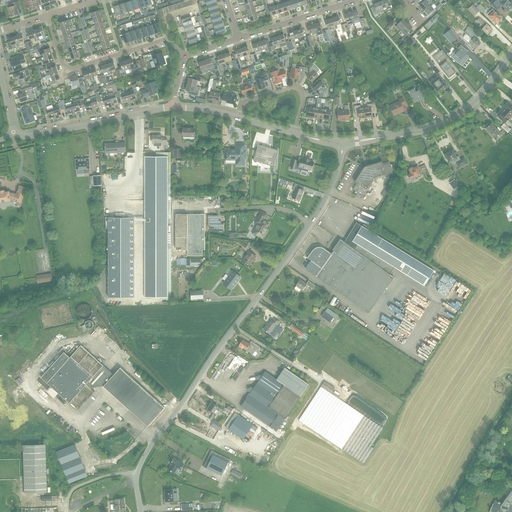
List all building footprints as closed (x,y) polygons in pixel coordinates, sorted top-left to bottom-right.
[(28,9),(29,8),(30,10),(36,8),(35,6),(39,5),(37,0),(26,0),(23,1),(25,9),(28,8),(28,9)] [(137,0),(134,0),(131,1),(134,10),(140,8),(137,0)] [(296,8),(293,0),(287,2),(290,10),(296,8)] [(385,0),(384,0),(380,2),(382,9),(386,8),(386,10),(392,8),(389,1),(386,2),(385,0)] [(419,6),(424,10),(429,5),(425,0),(419,6)] [(493,0),(491,2),(490,3),(497,10),(500,8),(499,7),(502,5),(508,11),(508,10),(509,10),(510,9),(511,8),(511,6),(511,4),(507,0),(493,0)] [(17,9),(20,8),(18,1),(12,3),(13,6),(9,8),(11,16),(18,14),(17,9)] [(125,3),(128,12),(134,10),(131,1),(125,3)] [(207,5),(209,11),(218,8),(216,2),(207,5)] [(254,8),(253,2),(245,4),(247,10),(254,8)] [(287,2),(281,4),(284,12),(290,10),(287,2)] [(382,9),(380,2),(374,5),(374,7),(372,8),(374,15),(380,13),(379,10),(382,9)] [(429,5),(424,10),(428,15),(434,9),(431,6),(434,4),(432,2),(429,5)] [(125,3),(120,5),(123,16),(126,16),(125,13),(128,12),(125,3)] [(281,4),(275,6),(278,13),(284,12),(281,4)] [(481,13),(485,9),(480,4),(476,8),(481,13)] [(123,16),(120,5),(114,7),(116,15),(122,13),(123,16)] [(474,16),(479,11),(473,5),(468,9),(474,16)] [(278,13),(275,6),(269,8),(272,15),(278,13)] [(220,14),(218,8),(209,11),(211,17),(220,14)] [(247,10),(249,16),(256,14),(254,8),(247,10)] [(92,13),(94,19),(101,17),(99,10),(92,13)] [(492,10),(487,15),(496,23),(498,21),(499,21),(500,21),(501,20),(501,19),(501,18),(494,11),(492,10)] [(357,11),(350,13),(354,24),(360,22),(362,27),(365,26),(363,18),(360,19),(359,18),(357,11)] [(344,15),(346,22),(347,23),(344,24),(347,32),(349,31),(348,26),(354,24),(350,13),(344,15)] [(211,17),(213,23),(222,20),(220,14),(211,17)] [(258,20),(256,14),(249,16),(251,22),(258,20)] [(94,19),(96,25),(103,23),(101,17),(94,19)] [(182,20),(184,26),(193,23),(191,17),(182,20)] [(339,17),(332,19),(335,29),(338,29),(338,28),(342,27),(343,33),(347,32),(344,24),(341,25),(340,24),(341,24),(339,17)] [(153,18),(150,19),(152,25),(155,33),(161,32),(158,23),(155,24),(153,18)] [(487,34),(492,29),(486,24),(479,18),(477,21),(481,24),(479,26),(482,29),(487,34)] [(60,23),(62,29),(69,27),(73,26),(71,19),(60,23)] [(332,30),(335,29),(332,19),(325,21),(328,28),(331,27),(332,30)] [(402,29),(408,24),(403,19),(398,25),(400,27),(398,29),(400,31),(402,29)] [(213,23),(215,29),(224,26),(222,20),(213,23)] [(96,25),(97,31),(105,28),(103,23),(96,25)] [(193,23),(184,26),(186,32),(195,29),(193,23)] [(319,23),(313,25),(317,34),(317,35),(323,33),(324,38),(327,37),(325,30),(322,31),(322,30),(319,23)] [(128,32),(127,28),(126,24),(123,25),(126,33),(122,34),(125,43),(131,41),(128,32)] [(408,24),(402,29),(407,34),(412,28),(408,24)] [(152,25),(146,27),(149,35),(155,33),(152,25)] [(307,36),(307,37),(311,47),(313,46),(311,38),(314,37),(313,35),(317,34),(313,25),(307,27),(310,35),(307,36)] [(226,32),(224,26),(215,29),(217,35),(226,32)] [(474,37),(473,36),(476,32),(469,26),(464,32),(473,39),(469,43),(476,49),(480,44),(476,40),(477,39),(474,37)] [(40,48),(47,46),(46,43),(45,43),(44,42),(41,43),(39,37),(42,35),(41,32),(42,32),(41,31),(43,31),(42,27),(36,29),(36,30),(34,30),(37,41),(39,45),(40,48)] [(71,33),(69,27),(62,29),(64,35),(71,33)] [(146,27),(140,29),(143,37),(149,35),(146,27)] [(97,31),(99,37),(107,34),(105,28),(97,31)] [(134,31),(137,39),(143,37),(140,29),(134,31)] [(186,32),(188,38),(197,35),(195,29),(186,32)] [(295,31),(298,39),(304,37),(302,29),(295,31)] [(457,37),(451,29),(446,33),(447,33),(453,40),(452,41),(457,37)] [(37,41),(34,30),(28,32),(30,39),(34,38),(35,42),(37,41)] [(134,31),(128,32),(131,41),(137,39),(134,31)] [(292,42),(289,43),(292,50),(295,49),(292,43),(295,42),(295,40),(298,39),(295,31),(289,33),(292,42)] [(64,35),(66,41),(73,39),(71,33),(64,35)] [(22,34),(16,36),(19,47),(22,46),(21,42),(24,41),(22,34)] [(99,37),(101,43),(109,40),(107,34),(99,37)] [(197,35),(188,38),(190,44),(198,41),(197,35)] [(283,35),(277,37),(279,44),(280,47),(287,45),(289,51),(292,50),(289,43),(288,41),(285,41),(283,35)] [(11,41),(7,42),(10,50),(17,47),(19,47),(16,36),(10,38),(11,41)] [(272,42),(269,43),(272,50),(274,50),(274,48),(276,48),(276,46),(276,45),(279,44),(277,37),(271,39),(272,42)] [(68,47),(75,45),(73,39),(66,41),(68,47)] [(111,47),(109,40),(101,43),(103,49),(111,47)] [(268,40),(259,43),(262,50),(265,49),(265,51),(267,52),(268,51),(269,53),(272,52),(272,50),(269,43),(268,40)] [(22,54),(30,52),(31,51),(28,42),(24,43),(27,50),(21,52),(22,54)] [(262,50),(259,43),(253,45),(255,52),(262,50)] [(68,47),(70,53),(77,51),(75,45),(68,47)] [(468,51),(461,45),(458,49),(459,50),(456,55),(457,56),(454,59),(462,66),(468,58),(465,55),(468,51)] [(250,54),(247,46),(241,48),(243,56),(250,54)] [(44,57),(52,55),(50,48),(39,52),(40,54),(43,53),(44,57)] [(233,54),(235,60),(236,65),(239,64),(238,60),(241,59),(240,57),(243,56),(241,48),(235,50),(236,53),(233,54)] [(77,51),(70,53),(72,59),(79,57),(77,51)] [(229,52),(223,54),(226,62),(232,60),(229,52)] [(162,53),(152,56),(156,67),(166,64),(162,53)] [(445,53),(436,60),(450,77),(450,76),(455,70),(450,64),(453,62),(445,53)] [(226,62),(223,54),(217,56),(219,64),(226,62)] [(52,55),(44,57),(45,61),(43,62),(43,64),(54,61),(52,55)] [(12,63),(14,70),(22,68),(21,63),(25,62),(23,56),(17,58),(18,61),(12,63)] [(132,58),(126,60),(129,69),(129,70),(135,69),(138,68),(136,60),(133,61),(132,58)] [(211,59),(205,60),(208,69),(211,68),(211,70),(214,69),(217,77),(220,76),(217,66),(216,63),(212,64),(211,59)] [(121,65),(118,66),(119,70),(120,73),(124,72),(126,71),(125,70),(129,69),(126,60),(120,62),(121,65)] [(201,67),(197,69),(199,75),(203,74),(205,73),(204,70),(208,69),(205,60),(199,62),(201,67)] [(114,62),(107,64),(111,75),(113,74),(112,70),(116,69),(114,62)] [(111,75),(107,64),(101,66),(103,73),(107,72),(108,76),(111,75)] [(310,75),(307,78),(311,82),(318,75),(316,73),(319,70),(313,64),(310,70),(312,72),(309,74),(310,75)] [(46,73),(47,76),(58,73),(56,66),(49,69),(50,72),(46,73)] [(291,68),(291,77),(295,78),(295,79),(297,79),(298,78),(299,78),(299,75),(304,76),(305,67),(296,66),(296,68),(291,68)] [(96,68),(89,70),(93,81),(93,83),(96,82),(95,80),(94,76),(98,75),(96,68)] [(21,88),(29,85),(28,81),(25,82),(24,78),(30,75),(28,69),(21,71),(22,75),(15,77),(17,84),(20,83),(21,88)] [(93,81),(89,70),(83,72),(85,79),(89,78),(90,81),(93,81)] [(271,73),(274,84),(282,82),(281,78),(287,77),(285,70),(279,72),(279,70),(271,73)] [(255,80),(259,89),(260,89),(261,89),(264,88),(266,87),(264,81),(268,79),(266,72),(261,73),(259,74),(260,78),(255,80)] [(58,73),(47,76),(48,79),(51,78),(53,81),(49,82),(50,85),(58,83),(57,80),(60,79),(58,73)] [(104,74),(101,75),(103,83),(105,87),(109,86),(108,81),(106,82),(104,74)] [(85,87),(83,81),(82,77),(78,78),(77,76),(71,78),(73,86),(77,85),(78,87),(80,86),(81,88),(85,87)] [(189,78),(187,84),(196,86),(198,80),(200,81),(201,78),(195,76),(194,79),(189,78)] [(436,78),(436,79),(431,83),(437,91),(446,84),(439,76),(438,76),(436,78)] [(255,87),(253,81),(252,79),(250,80),(250,82),(250,84),(240,87),(243,94),(253,91),(252,87),(255,87)] [(320,82),(313,89),(314,90),(314,91),(315,91),(315,92),(316,92),(318,94),(319,92),(320,93),(320,97),(327,97),(327,91),(326,89),(326,88),(325,88),(325,87),(320,82)] [(146,89),(140,91),(143,98),(152,95),(152,94),(158,92),(155,83),(150,85),(150,83),(145,85),(146,89)] [(33,89),(33,88),(32,84),(29,85),(21,88),(20,88),(20,91),(22,92),(23,93),(29,91),(29,93),(32,92),(33,89)] [(111,85),(106,87),(107,89),(112,88),(114,92),(115,95),(109,97),(112,106),(115,106),(114,104),(118,102),(116,98),(119,97),(117,91),(115,84),(111,85)] [(131,92),(128,93),(131,103),(133,102),(133,100),(136,98),(135,94),(138,93),(135,84),(132,85),(133,89),(130,90),(131,92)] [(187,84),(186,90),(191,91),(190,94),(197,96),(198,93),(200,87),(196,86),(187,84)] [(128,103),(131,103),(128,93),(124,94),(124,92),(123,91),(121,92),(121,90),(117,91),(119,97),(122,96),(124,102),(128,101),(128,103)] [(421,100),(425,99),(420,90),(410,94),(414,102),(420,99),(421,100)] [(34,100),(32,92),(29,93),(29,91),(23,93),(18,94),(20,98),(19,99),(20,101),(21,101),(21,102),(27,100),(27,101),(34,100)] [(210,92),(209,99),(219,101),(220,93),(210,92)] [(99,95),(100,101),(103,100),(105,106),(109,105),(110,107),(112,106),(109,97),(108,93),(102,95),(102,94),(99,95)] [(227,101),(226,102),(235,104),(237,96),(229,94),(228,94),(224,93),(222,100),(227,101)] [(95,96),(90,98),(90,101),(94,110),(96,110),(95,108),(99,106),(98,102),(100,101),(99,95),(95,96)] [(402,106),(406,104),(403,97),(399,99),(400,101),(390,106),(394,114),(400,111),(401,112),(404,110),(402,106)] [(83,98),(80,99),(82,105),(85,104),(87,110),(90,109),(91,111),(94,110),(90,101),(88,102),(87,100),(84,101),(83,98)] [(79,106),(82,105),(80,99),(73,101),(74,104),(72,105),(75,114),(77,114),(77,111),(80,110),(79,106)] [(66,107),(65,102),(64,100),(61,101),(63,109),(66,108),(68,114),(72,113),(72,115),(75,114),(72,105),(66,107)] [(63,109),(61,101),(58,102),(58,104),(56,105),(57,108),(53,109),(56,118),(59,118),(58,115),(62,114),(60,110),(63,109)] [(315,118),(319,118),(321,103),(317,102),(316,107),(314,107),(314,108),(310,107),(308,116),(315,117),(315,118)] [(23,108),(21,109),(26,123),(38,119),(36,115),(33,116),(29,103),(22,105),(23,108)] [(325,103),(321,103),(319,118),(322,119),(322,118),(329,119),(330,110),(326,109),(326,108),(324,108),(325,103)] [(367,107),(364,107),(366,118),(372,117),(371,111),(375,111),(373,103),(367,104),(367,107)] [(46,106),(43,107),(43,109),(45,115),(48,114),(49,118),(53,117),(54,119),(56,118),(53,109),(53,106),(52,105),(47,107),(46,106)] [(349,110),(348,105),(344,105),(345,110),(337,111),(338,120),(345,120),(350,120),(349,110)] [(359,119),(366,118),(364,107),(361,108),(360,105),(354,106),(355,114),(358,113),(359,119)] [(499,115),(498,116),(505,123),(508,120),(511,123),(511,122),(511,117),(504,110),(501,113),(500,113),(499,113),(499,114),(499,115)] [(485,128),(491,135),(494,138),(497,136),(496,135),(498,134),(499,135),(501,133),(499,131),(498,131),(491,123),(489,126),(488,125),(486,127),(486,128),(485,128)] [(510,129),(504,124),(501,127),(507,132),(507,133),(511,138),(511,137),(511,129),(511,128),(510,129)] [(183,133),(183,137),(195,137),(195,132),(194,132),(194,128),(183,128),(182,133),(183,133)] [(152,136),(152,143),(154,143),(154,146),(157,146),(157,143),(162,143),(162,142),(167,142),(167,139),(161,139),(162,136),(160,136),(160,135),(158,135),(158,136),(152,136)] [(105,153),(104,153),(105,157),(110,157),(109,153),(120,152),(119,151),(126,151),(126,150),(125,143),(121,143),(115,143),(116,144),(109,145),(109,143),(105,144),(105,153)] [(236,159),(236,164),(244,164),(244,158),(245,158),(246,157),(246,151),(244,151),(244,144),(237,144),(237,149),(226,149),(225,159),(236,159)] [(258,145),(253,161),(254,161),(254,160),(271,161),(271,164),(276,166),(276,167),(277,167),(278,150),(277,151),(269,150),(269,149),(258,146),(258,145)] [(447,159),(448,161),(449,161),(449,162),(452,160),(454,163),(456,162),(459,168),(467,164),(464,158),(460,160),(459,157),(457,156),(456,157),(453,150),(449,152),(448,152),(446,153),(446,154),(445,154),(447,158),(447,159)] [(156,156),(144,156),(145,249),(145,273),(145,297),(171,297),(171,273),(171,249),(171,225),(171,200),(168,200),(168,197),(171,197),(171,190),(171,173),(171,152),(168,152),(156,152),(156,156)] [(80,159),(75,160),(76,169),(76,171),(81,171),(81,169),(85,169),(85,174),(90,173),(89,168),(90,168),(89,159),(84,159),(80,159)] [(293,160),(291,168),(295,169),(296,165),(299,166),(299,167),(302,168),(302,170),(307,171),(308,169),(311,170),(313,162),(309,161),(309,160),(306,159),(306,160),(301,159),(300,162),(298,161),(293,160)] [(271,161),(254,160),(254,161),(261,163),(261,172),(271,172),(271,166),(276,167),(276,166),(271,164),(271,161)] [(362,174),(353,189),(356,191),(355,192),(354,192),(354,194),(355,195),(356,195),(357,194),(357,193),(357,192),(364,196),(374,179),(393,174),(391,166),(392,166),(393,166),(394,166),(394,164),(393,164),(392,163),(391,164),(390,164),(389,161),(372,166),(365,168),(362,174)] [(410,179),(411,179),(421,175),(420,172),(419,169),(417,166),(413,167),(412,167),(410,168),(409,169),(411,174),(409,174),(409,175),(408,175),(408,176),(409,178),(410,179)] [(101,175),(93,176),(94,186),(102,185),(101,175)] [(454,189),(459,186),(454,180),(455,179),(452,176),(449,178),(452,181),(450,183),(454,189)] [(292,198),(295,199),(296,200),(296,199),(299,201),(298,202),(299,203),(300,201),(304,190),(300,188),(300,186),(297,185),(297,187),(294,186),(292,191),(294,192),(292,198)] [(4,203),(5,201),(10,200),(10,202),(11,202),(12,202),(13,202),(14,201),(20,203),(23,196),(25,188),(19,186),(16,194),(8,192),(8,191),(4,192),(0,192),(0,202),(2,203),(4,203)] [(461,192),(457,198),(461,201),(465,194),(461,192)] [(257,229),(254,234),(262,238),(263,237),(263,236),(264,236),(264,235),(265,234),(265,233),(265,232),(264,231),(268,224),(266,222),(264,220),(267,215),(261,212),(258,218),(260,219),(258,224),(255,228),(257,229)] [(205,250),(205,214),(176,214),(176,250),(187,250),(187,256),(203,256),(203,250),(205,250)] [(221,224),(221,222),(219,221),(219,215),(208,215),(208,226),(210,226),(210,231),(223,231),(223,224),(221,224)] [(108,229),(108,298),(134,298),(134,218),(105,218),(106,229),(108,229)] [(374,305),(384,291),(394,277),(390,274),(395,267),(424,286),(428,279),(434,270),(373,233),(374,230),(363,224),(362,226),(356,235),(352,242),(349,246),(340,239),(333,250),(331,253),(324,248),(322,247),(320,247),(318,247),(316,248),(314,249),(312,250),(308,257),(307,257),(307,258),(311,260),(305,268),(368,313),(374,305)] [(251,261),(255,256),(249,251),(242,260),(249,266),(252,262),(251,261)] [(225,275),(222,279),(225,281),(224,282),(233,288),(240,278),(232,271),(228,277),(225,275)] [(51,273),(40,275),(42,282),(52,281),(51,273)] [(306,284),(300,280),(296,286),(295,288),(295,289),(298,291),(299,291),(300,289),(302,290),(304,287),(307,288),(309,286),(312,288),(315,285),(308,281),(306,284)] [(439,284),(433,294),(439,298),(445,287),(439,284)] [(384,308),(382,316),(403,329),(401,332),(407,336),(412,317),(410,314),(404,311),(411,313),(415,315),(420,311),(421,307),(419,303),(427,306),(428,301),(426,298),(422,297),(423,293),(416,289),(414,290),(413,288),(412,289),(411,293),(409,293),(405,295),(403,299),(404,295),(400,292),(399,295),(395,294),(387,307),(388,310),(384,308)] [(203,290),(190,291),(191,299),(204,299),(203,290)] [(92,313),(92,311),(92,309),(92,308),(91,307),(90,305),(89,304),(88,304),(86,303),(85,303),(83,303),(82,304),(80,304),(79,305),(78,307),(77,308),(77,309),(77,311),(77,312),(77,314),(78,315),(79,316),(80,317),(81,318),(83,318),(84,319),(86,319),(87,318),(89,317),(90,317),(91,315),(92,314),(92,313)] [(328,308),(325,311),(333,317),(336,314),(328,308)] [(427,328),(413,354),(425,360),(450,316),(439,310),(433,320),(439,324),(438,325),(432,322),(431,325),(433,326),(431,330),(427,328)] [(330,322),(333,317),(325,311),(321,316),(330,322)] [(267,326),(266,326),(264,329),(275,338),(278,334),(280,335),(283,331),(277,326),(279,322),(274,318),(272,321),(271,321),(267,326)] [(92,322),(91,321),(89,321),(88,321),(86,322),(85,323),(85,325),(80,327),(83,331),(88,329),(90,329),(92,328),(93,326),(93,324),(92,322)] [(247,342),(243,340),(239,344),(239,345),(239,347),(242,349),(243,347),(252,354),(255,351),(257,353),(260,349),(259,349),(260,348),(251,341),(249,344),(247,342)] [(112,344),(110,347),(112,348),(111,350),(108,348),(105,352),(110,357),(117,347),(112,344)] [(94,391),(90,388),(92,386),(92,383),(89,381),(103,365),(81,345),(70,357),(64,352),(41,377),(47,383),(69,403),(70,402),(78,409),(94,391)] [(226,371),(228,369),(231,371),(237,363),(229,357),(222,368),(226,371)] [(113,375),(103,365),(89,381),(92,383),(92,386),(90,388),(104,386),(113,375)] [(104,386),(148,426),(164,407),(120,367),(113,375),(104,386)] [(265,371),(241,406),(277,431),(309,384),(284,368),(276,379),(265,371)] [(324,381),(321,386),(323,388),(331,394),(335,388),(324,381)] [(331,394),(323,388),(321,387),(299,420),(363,463),(373,448),(371,446),(383,428),(331,394)] [(208,408),(207,410),(207,411),(207,412),(207,413),(209,414),(210,413),(211,413),(212,411),(214,412),(216,409),(220,412),(221,410),(218,407),(212,402),(208,408)] [(256,431),(258,428),(235,413),(225,427),(251,428),(256,431)] [(212,424),(211,426),(218,430),(219,428),(221,425),(214,421),(212,424)] [(263,436),(269,439),(271,434),(266,431),(263,436)] [(46,492),(45,444),(22,445),(24,493),(46,492)] [(56,452),(69,483),(87,476),(75,444),(56,452)] [(211,450),(203,466),(222,476),(230,460),(211,450)] [(176,459),(174,458),(171,463),(172,464),(168,469),(174,473),(179,465),(181,467),(183,464),(181,462),(181,461),(177,459),(176,459)] [(242,474),(233,469),(231,474),(240,478),(242,474)] [(165,491),(166,502),(174,501),(173,490),(165,491)] [(511,511),(511,503),(511,501),(511,491),(511,492),(511,491),(511,490),(510,493),(502,504),(500,503),(500,502),(498,502),(495,501),(494,504),(493,507),(495,507),(495,508),(496,508),(498,508),(498,509),(500,509),(499,511),(511,511)] [(125,511),(126,511),(125,511),(124,499),(115,500),(116,511),(125,511)] [(25,508),(21,508),(20,511),(57,511),(57,507),(36,508),(35,502),(29,502),(30,508),(25,509),(25,508)]
